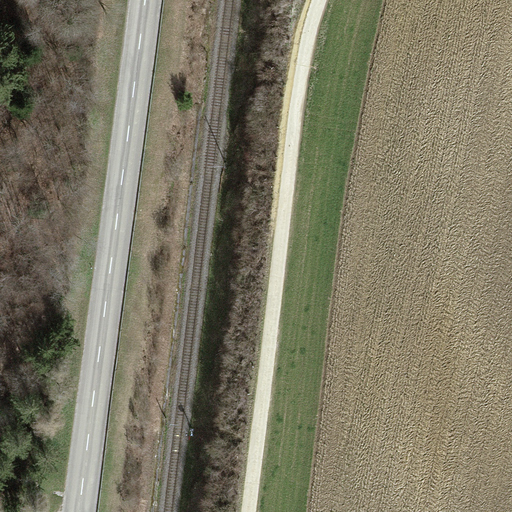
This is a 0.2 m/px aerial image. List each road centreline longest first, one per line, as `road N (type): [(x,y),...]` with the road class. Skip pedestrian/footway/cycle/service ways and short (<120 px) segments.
road 1 (track): [(319,0),(297,96),(246,511)]
road 2 (tertiary): [(78,511),(143,0)]
